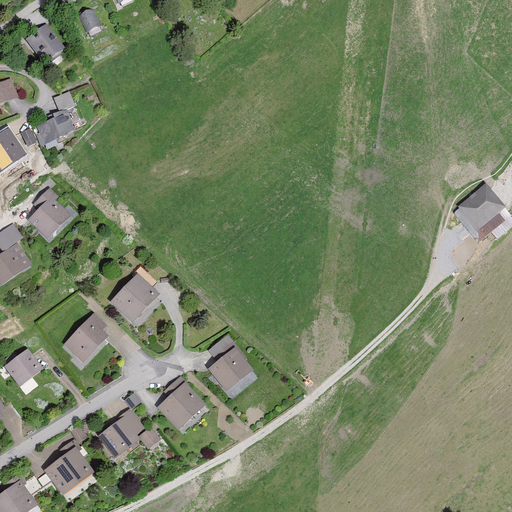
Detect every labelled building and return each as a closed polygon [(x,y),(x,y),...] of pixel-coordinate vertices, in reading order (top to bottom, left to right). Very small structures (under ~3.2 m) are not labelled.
[(100,29),(92,12),(79,17),(87,35),(100,29)] [(63,50),(45,27),(25,42),(43,65),(63,50)] [(0,104),(17,98),(10,80),(0,83),(0,104)] [(73,106),(68,94),(54,100),(59,112),(73,106)] [(73,133),(64,112),(52,117),(53,120),(37,127),(44,145),(73,133)] [(35,144),(28,131),(21,135),(28,147),(35,144)] [(11,149),(3,136),(0,137),(0,163),(12,156),(9,151),(11,149)] [(505,210),(487,186),(458,209),(459,211),(453,215),(477,245),(509,219),(503,212),(505,210)] [(57,197),(49,189),(31,208),(36,212),(27,221),(46,240),(69,216),(53,201),(57,197)] [(22,240),(12,226),(0,233),(0,245),(5,253),(0,255),(0,284),(30,265),(16,244),(22,240)] [(159,297),(136,276),(110,305),(133,326),(159,297)] [(106,329),(93,316),(64,346),(82,364),(106,339),(101,334),(106,329)] [(220,362),(207,372),(225,394),(252,372),(243,361),(245,359),(232,343),(215,356),(220,362)] [(42,369),(26,350),(3,369),(19,388),(42,369)] [(205,408),(180,379),(163,394),(168,399),(157,409),(177,433),(205,408)] [(145,433),(129,411),(115,421),(117,423),(99,437),(116,460),(141,441),(148,451),(161,441),(152,428),(145,433)] [(86,438),(80,428),(72,434),(79,443),(86,438)] [(93,474),(74,449),(44,473),(62,498),(93,474)] [(28,511),(37,506),(20,482),(0,496),(0,511),(28,511)]
